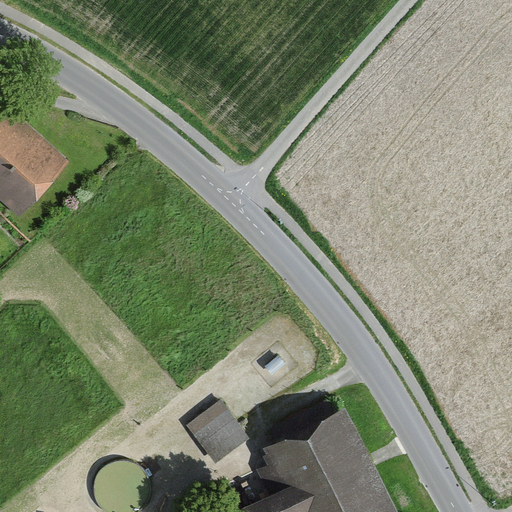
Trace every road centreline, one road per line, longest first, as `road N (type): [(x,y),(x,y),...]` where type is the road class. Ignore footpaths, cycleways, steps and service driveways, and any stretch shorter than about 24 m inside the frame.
road 1 (tertiary): [(461,511),(366,355),(233,202)]
road 2 (tertiary): [(233,202),(63,68),(0,37)]
road 3 (residential): [(233,202),(414,0)]
